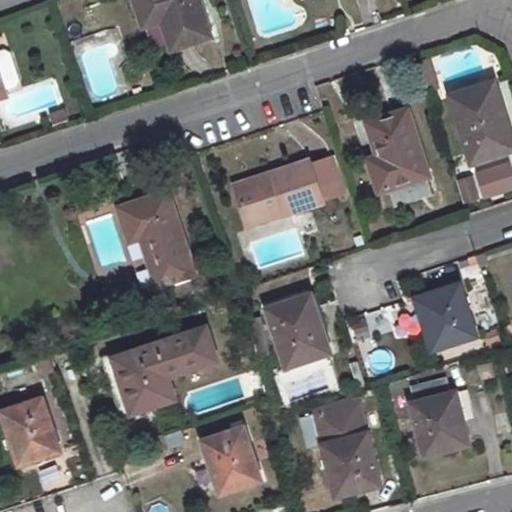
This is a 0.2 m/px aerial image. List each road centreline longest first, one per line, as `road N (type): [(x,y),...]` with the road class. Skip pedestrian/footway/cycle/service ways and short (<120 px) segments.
road 1 (residential): [(0,170),(503,8)]
road 2 (residential): [(337,282),(511,222)]
